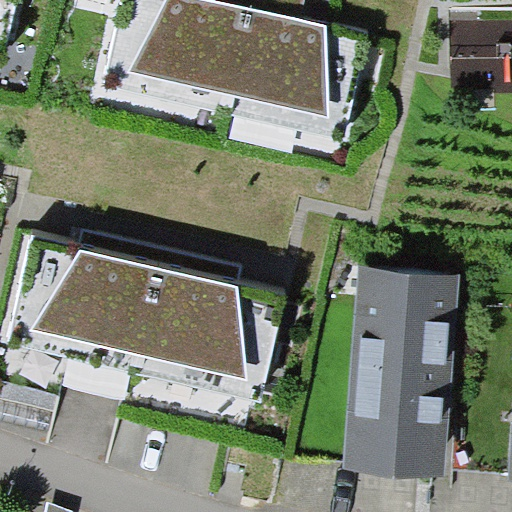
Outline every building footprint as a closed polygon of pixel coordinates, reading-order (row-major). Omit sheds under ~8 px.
[(0,0),(0,61),(0,62),(14,0),(0,0)] [(305,0),(119,0),(101,88),(343,145),(368,29),(303,14),(305,0)] [(287,290),(33,230),(6,342),(260,402),(287,290)] [(445,477),(461,274),(358,266),(342,469),(445,477)] [(72,511),(73,510),(48,502),(45,511),(72,511)]
